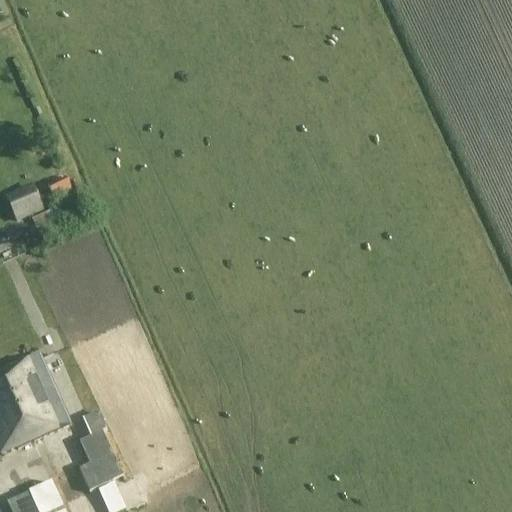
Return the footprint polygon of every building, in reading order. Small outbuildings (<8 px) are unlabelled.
[(0,187),(13,220),(36,211),(32,201),(50,194),(0,70),(0,187)] [(66,180),(48,188),(53,199),(71,191),(66,180)] [(8,375),(38,443),(71,429),(41,361),(8,375)] [(17,452),(38,443),(8,375),(0,378),(0,449),(2,455),(16,449),(17,452)] [(91,441),(102,436),(107,433),(99,417),(83,424),(91,441)] [(91,469),(79,474),(90,496),(122,480),(102,436),(80,446),(91,469)] [(10,511),(36,511),(29,494),(7,504),(10,511)] [(41,511),(62,511),(58,502),(40,509),(41,511)]
